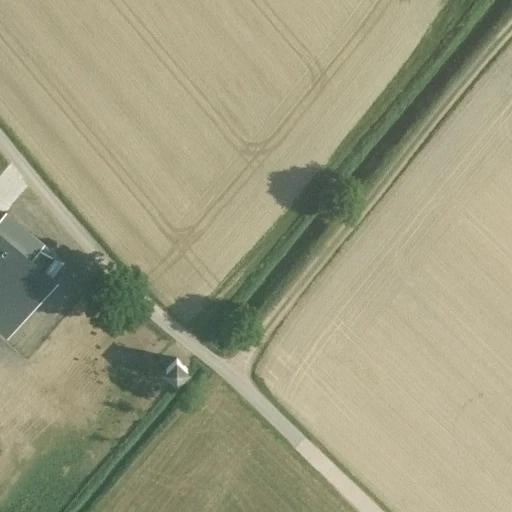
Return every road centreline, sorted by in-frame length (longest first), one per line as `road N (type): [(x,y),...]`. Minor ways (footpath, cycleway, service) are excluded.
road 1 (unclassified): [(0,140),(80,238),(367,511)]
road 2 (track): [(231,375),(511,22)]
